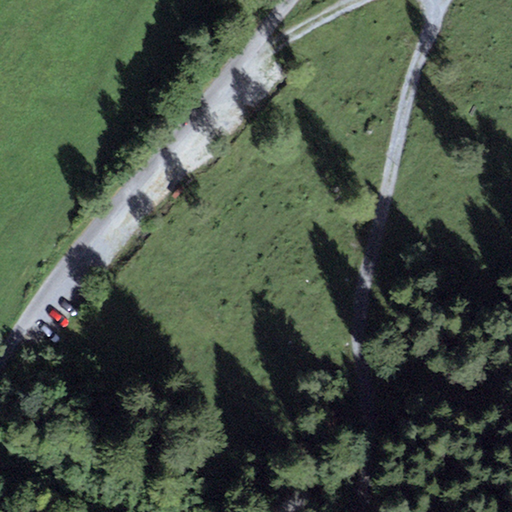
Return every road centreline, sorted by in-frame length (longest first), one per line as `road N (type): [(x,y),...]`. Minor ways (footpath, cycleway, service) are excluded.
road 1 (track): [(359,511),(371,463),(356,309),(404,101),(442,0)]
road 2 (unclassified): [(290,0),(65,271),(0,366)]
